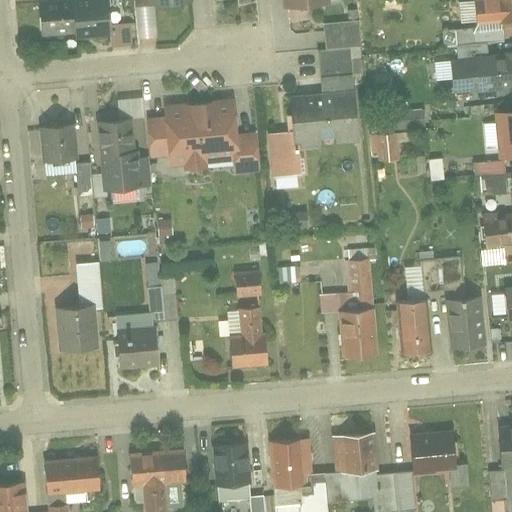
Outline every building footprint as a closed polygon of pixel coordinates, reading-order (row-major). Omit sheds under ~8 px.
[(47,36),(81,33),(78,0),(61,0),(44,2),(47,36)] [(81,38),(116,35),(112,0),(78,0),(81,33),(81,38)] [(194,0),(151,0),(152,10),(195,7),(194,0)] [(330,0),(284,0),(286,15),(332,11),(330,0)] [(511,0),(475,0),(479,28),(502,26),(503,30),(511,28),(511,0)] [(459,28),(447,29),(447,46),(460,45),(459,28)] [(511,94),(511,52),(454,59),(458,99),(511,94)] [(360,92),(293,98),(298,152),(365,146),(360,92)] [(242,136),(239,99),(202,102),(208,166),(235,164),(237,177),(262,175),(259,134),(242,136)] [(208,166),(202,102),(166,106),(167,119),(150,120),(153,162),(171,160),(172,169),(187,168),(188,177),(209,175),(208,166)] [(511,161),(511,111),(496,113),(501,162),(511,161)] [(382,131),(374,131),(374,156),(396,156),(396,116),(382,116),(382,131)] [(139,119),(100,122),(103,157),(143,153),(139,119)] [(81,164),(78,124),(42,127),(46,167),(81,164)] [(143,153),(103,157),(106,191),(146,188),(143,153)] [(480,174),(481,194),(508,193),(507,173),(480,174)] [(511,216),(485,219),(488,248),(511,245),(511,216)] [(106,258),(150,256),(149,237),(105,239),(106,258)] [(411,266),(412,294),(428,293),(427,265),(411,266)] [(241,297),(271,293),(267,268),(238,272),(241,297)] [(511,288),(502,289),(505,322),(511,321),(511,288)] [(447,297),(452,350),(485,347),(480,294),(447,297)] [(397,301),(401,355),(433,352),(428,298),(397,301)] [(228,339),(230,370),(270,367),(264,307),(238,309),(241,338),(228,339)] [(58,311),(62,354),(98,351),(95,308),(58,311)] [(339,313),(343,361),(382,357),(377,309),(339,313)] [(118,333),(121,372),(160,368),(156,330),(118,333)] [(511,427),(498,429),(501,465),(511,464),(511,427)] [(458,431),(410,435),(414,479),(462,475),(458,431)] [(378,433),(333,437),(337,479),(382,475),(378,433)] [(308,440),(271,444),(275,496),(313,493),(308,440)] [(248,442),(215,445),(219,491),(252,488),(248,442)] [(172,511),(171,487),(189,485),(186,446),(132,451),(135,490),(145,489),(146,511),(172,511)] [(99,459),(46,464),(50,502),(102,497),(99,459)] [(494,470),(495,511),(511,511),(510,470),(494,470)] [(0,511),(28,511),(26,483),(0,485),(0,511)] [(256,511),(271,511),(269,494),(254,496),(256,511)]
